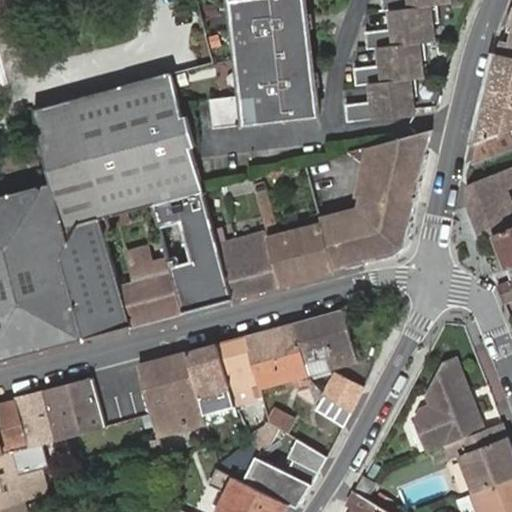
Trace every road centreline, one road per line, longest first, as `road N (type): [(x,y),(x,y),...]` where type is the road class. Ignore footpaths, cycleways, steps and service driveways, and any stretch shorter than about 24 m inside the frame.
road 1 (residential): [(0,377),(359,281),(429,280)]
road 2 (residential): [(492,0),(464,92),(429,280)]
road 3 (residential): [(429,280),(420,320),(312,511)]
road 4 (residential): [(429,280),(461,286),(482,301),(511,376)]
